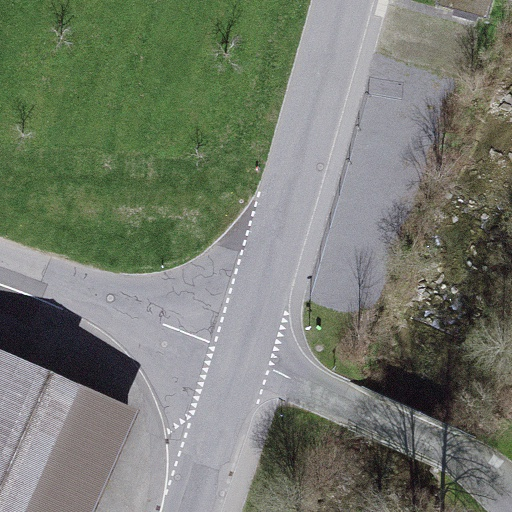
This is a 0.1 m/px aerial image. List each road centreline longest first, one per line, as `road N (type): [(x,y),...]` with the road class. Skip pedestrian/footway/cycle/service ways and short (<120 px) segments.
road 1 (unclassified): [(343,0),(244,366)]
road 2 (residential): [(244,366),(476,466),(511,500)]
road 3 (unclassified): [(0,263),(244,366)]
road 4 (residential): [(244,366),(197,511)]
